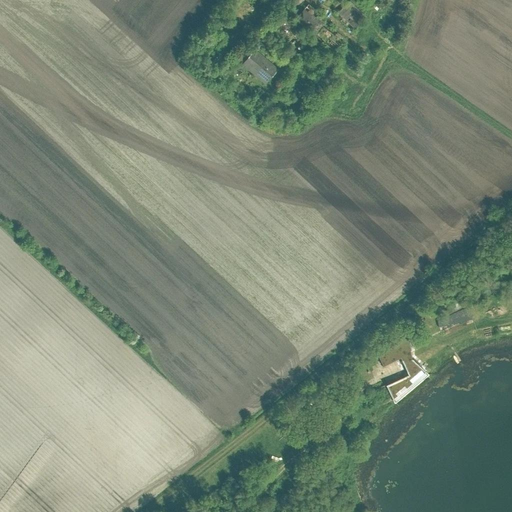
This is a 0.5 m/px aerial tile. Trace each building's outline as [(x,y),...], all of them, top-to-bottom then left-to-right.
[(348,1),(334,16),(341,23),(343,20),(353,30),(365,17),(348,1)] [(295,24),(314,40),(327,25),(316,16),(319,13),(314,9),(308,4),(294,21),(296,23),(295,24)] [(216,24),(206,31),(209,36),(220,30),(216,24)] [(254,51),(243,64),(265,83),(276,70),(265,61),(265,59),(261,56),(259,56),(254,51)] [(227,70),(250,92),(255,86),(233,65),(227,70)] [(461,304),(453,308),(455,313),(463,309),(461,304)] [(445,317),(447,326),(469,321),(466,308),(463,309),(455,313),(448,316),(445,317)] [(410,360),(408,352),(405,335),(394,345),(378,358),(379,359),(381,366),(400,357),(403,364),(409,376),(387,387),(390,395),(393,402),(399,398),(426,374),(410,360)]
